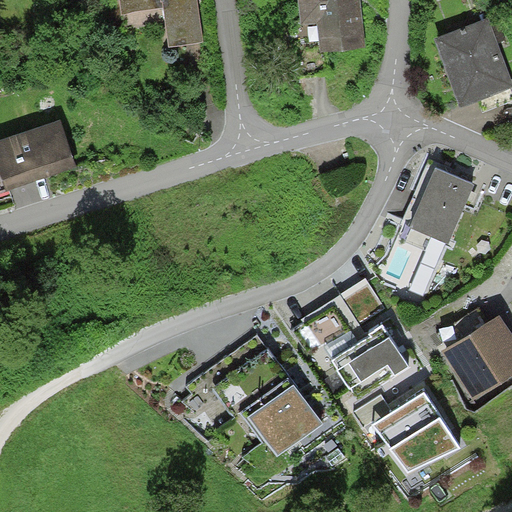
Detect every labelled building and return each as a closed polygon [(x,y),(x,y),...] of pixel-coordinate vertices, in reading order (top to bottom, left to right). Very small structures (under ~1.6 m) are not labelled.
[(120,0),(123,16),(162,10),(168,50),(205,45),(198,0),(120,0)] [(360,0),(297,0),(301,27),(318,25),(321,52),(366,46),(360,0)] [(511,90),(511,76),(490,20),(435,41),(462,110),(511,90)] [(304,65),(321,63),(319,44),(302,45),(304,65)] [(62,122),(0,142),(0,171),(7,193),(78,169),(62,122)] [(459,173),(430,161),(405,219),(413,222),(405,242),(426,251),(431,239),(449,246),(475,184),(457,176),(459,173)] [(363,327),(340,289),(293,327),(331,390),(347,380),(356,395),(415,360),(384,308),(367,318),(370,323),(363,327)] [(511,367),(511,318),(502,303),(440,342),(472,392),(511,367)] [(278,447),(323,416),(290,370),(260,328),(186,381),(193,391),(183,398),(247,452),(270,434),(278,447)] [(409,466),(461,446),(425,390),(379,419),(409,466)]
